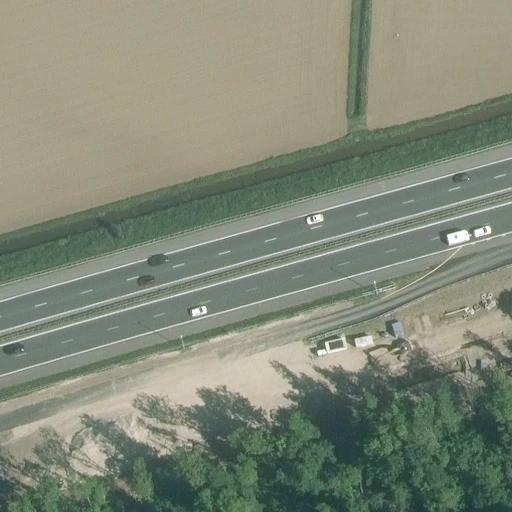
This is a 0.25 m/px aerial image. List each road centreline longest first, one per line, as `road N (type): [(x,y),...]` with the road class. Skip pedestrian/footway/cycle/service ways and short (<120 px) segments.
road 1 (motorway): [(511,171),(0,316)]
road 2 (motorway): [(0,364),(511,219)]
